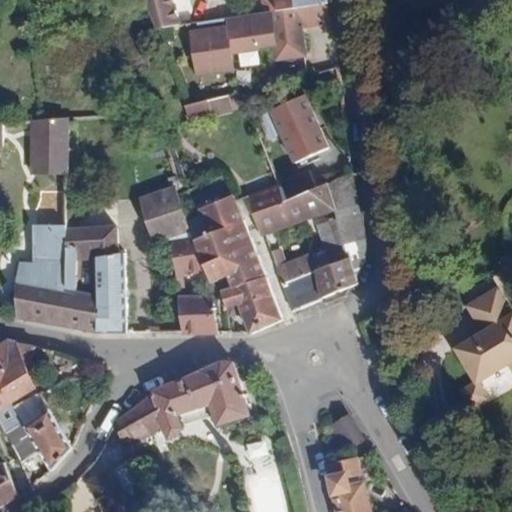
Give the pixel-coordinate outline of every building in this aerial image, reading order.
[(146,0),(157,32),(181,25),(173,0),(146,0)] [(292,0),(294,9),(298,8),(327,4),(326,0),(292,0)] [(330,25),(327,4),(298,8),(301,29),(330,25)] [(301,29),(298,8),(294,9),(270,11),(274,47),(275,61),(306,58),(301,29)] [(227,26),(230,54),(274,47),(270,11),(225,18),(227,26)] [(151,73),(134,16),(100,26),(118,83),(151,73)] [(227,26),(189,31),(195,77),(233,72),(230,54),(227,26)] [(236,94),(184,101),(186,117),(239,109),(236,94)] [(306,95),(269,110),(293,164),(326,147),(306,95)] [(65,127),(36,127),(35,178),(64,179),(65,127)] [(308,174),(282,183),(287,198),(314,189),(308,174)] [(283,202),(292,227),(336,212),(327,184),(283,202)] [(283,202),(280,189),(250,198),(263,236),(292,227),(283,202)] [(190,236),(173,193),(141,205),(159,249),(190,236)] [(201,209),(210,232),(193,240),(203,264),(209,277),(229,276),(233,287),(264,276),(232,196),(201,209)] [(116,228),(66,231),(67,246),(75,246),(76,293),(96,296),(95,332),(129,333),(126,254),(117,255),(116,228)] [(19,263),(16,283),(76,293),(75,246),(67,246),(66,231),(66,229),(35,230),(33,263),(19,263)] [(203,264),(193,240),(175,247),(178,275),(203,264)] [(339,241),(303,254),(320,298),(357,285),(355,278),(339,241)] [(320,298),(303,254),(273,265),(290,310),(320,298)] [(283,322),(264,276),(233,287),(219,291),(225,309),(238,305),(247,334),(283,322)] [(96,296),(76,293),(16,283),(16,317),(95,332),(96,296)] [(465,306),(481,332),(453,348),(475,383),(479,380),(508,365),(511,372),(511,313),(511,314),(495,288),(465,306)] [(212,297),(177,295),(181,333),(217,334),(212,297)] [(0,399),(37,382),(21,356),(14,343),(4,342),(0,345),(0,399)] [(38,348),(14,343),(21,356),(38,348)] [(102,366),(56,351),(55,367),(62,381),(102,366)] [(218,363),(150,395),(161,432),(166,442),(180,436),(186,432),(181,418),(213,403),(222,424),(253,411),(234,364),(218,363)] [(135,444),(161,432),(150,395),(116,423),(126,459),(136,454),(135,444)] [(70,447),(47,410),(22,425),(41,453),(51,471),(70,447)] [(364,441),(348,411),(345,414),(347,420),(342,423),(355,446),(364,441)] [(22,425),(8,434),(23,464),(41,453),(22,425)] [(267,440),(247,441),(248,456),(268,455),(267,440)] [(333,497),(335,511),(370,511),(359,457),(325,464),(328,475),(324,475),(329,497),(333,497)] [(0,506),(17,497),(2,463),(0,463),(0,506)] [(107,473),(91,482),(105,508),(121,499),(107,473)]
